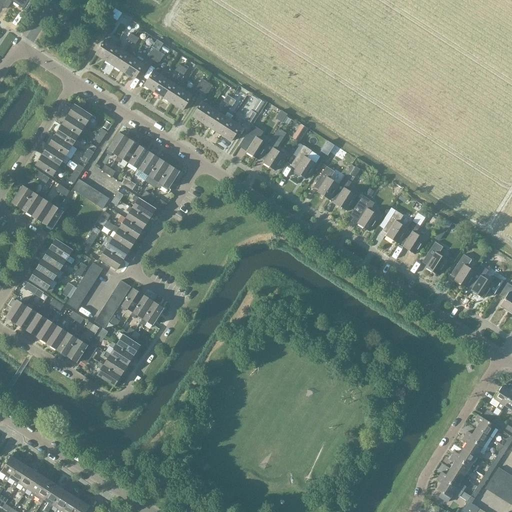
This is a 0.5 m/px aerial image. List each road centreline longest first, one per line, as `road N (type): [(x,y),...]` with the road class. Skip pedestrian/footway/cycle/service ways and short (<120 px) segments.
road 1 (residential): [(200,165),(135,267),(176,306),(127,392),(105,396),(0,326)]
road 2 (residential): [(497,356),(200,165)]
road 3 (residential): [(410,511),(497,356)]
road 4 (residential): [(142,507),(0,415)]
road 5 (residential): [(200,165),(72,82)]
road 6 (residential): [(0,196),(72,82)]
road 7 (residential): [(0,302),(38,236),(0,209)]
